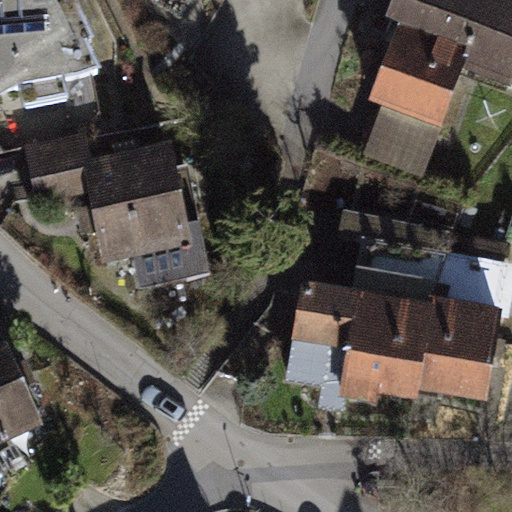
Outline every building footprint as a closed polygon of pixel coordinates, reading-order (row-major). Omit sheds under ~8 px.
[(0,0),(0,93),(18,82),(102,66),(88,38),(97,35),(78,0),(0,0)] [(406,48),(375,126),(459,159),(491,79),(511,87),(511,11),(483,0),(399,0),(384,39),(406,48)] [(98,207),(110,275),(197,260),(180,167),(129,176),(134,201),(98,207)] [(511,417),(511,324),(328,293),(310,395),(510,430),(511,417)] [(0,436),(32,420),(0,357),(0,436)]
